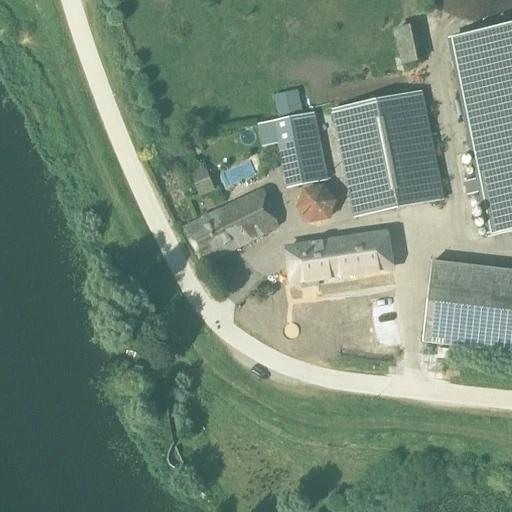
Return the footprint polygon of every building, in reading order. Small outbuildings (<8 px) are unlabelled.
[(511,27),(448,40),(476,181),(464,183),(467,197),(479,194),(488,239),(511,234),(511,27)] [(302,113),(297,92),(274,97),(279,118),(302,113)] [(421,93),(332,111),(354,217),(443,199),(421,93)] [(327,180),(319,141),(313,115),(274,123),(288,188),(327,180)] [(191,176),(199,195),(209,191),(201,172),(191,176)] [(324,184),(303,188),(296,207),(310,224),(330,220),(338,199),(324,184)] [(206,221),(188,230),(205,263),(281,224),(264,191),(210,219),(209,217),(205,219),(206,221)] [(386,233),(287,248),(292,283),(391,268),(386,233)] [(511,272),(432,263),(422,345),(511,355),(511,272)] [(362,350),(399,354),(402,332),(365,327),(362,350)]
